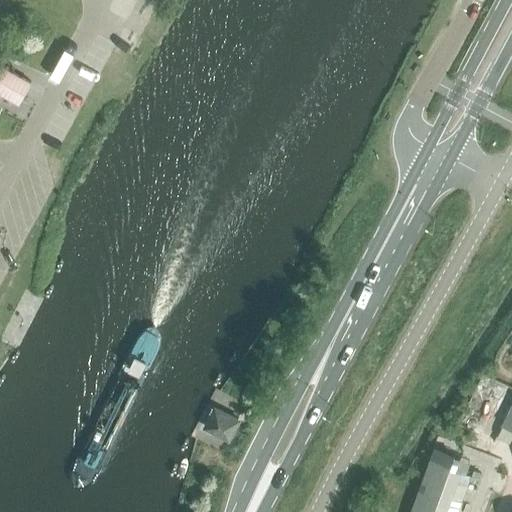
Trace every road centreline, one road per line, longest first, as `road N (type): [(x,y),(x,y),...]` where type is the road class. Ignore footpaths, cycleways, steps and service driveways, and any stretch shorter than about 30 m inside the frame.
road 1 (unclassified): [(319,511),(498,187)]
road 2 (primary): [(332,356),(436,157)]
road 3 (tertiary): [(472,0),(409,119),(414,139),(436,157)]
road 4 (primary): [(332,356),(301,384),(263,459),(252,511)]
road 5 (primary): [(253,511),(325,391),(332,356)]
road 6 (primary): [(506,0),(442,123),(436,157)]
road 7 (primary): [(436,157),(466,125),(511,40)]
